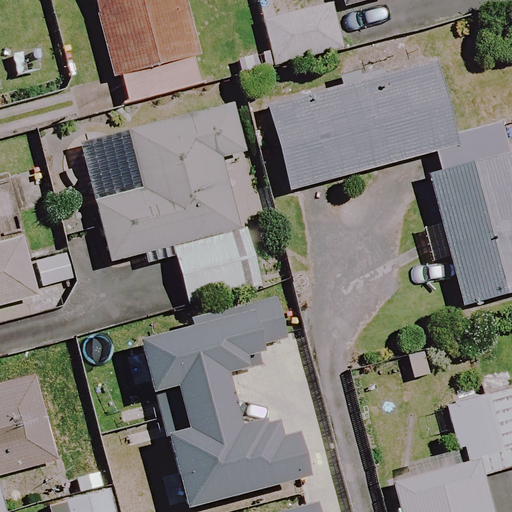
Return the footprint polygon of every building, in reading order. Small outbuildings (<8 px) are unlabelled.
[(85,0),(105,84),(111,82),(117,107),(196,89),(175,0),(85,0)] [(330,0),(334,14),(384,0),(330,0)] [(335,50),(324,8),(257,26),(268,67),(335,50)] [(258,109),(281,196),(435,155),(430,138),(443,135),(425,65),(258,109)] [(239,155),(225,107),(119,138),(136,194),(82,210),(99,269),(164,250),(181,309),(250,289),(213,163),(239,155)] [(511,297),(511,178),(500,126),(447,138),(434,141),(442,175),(419,180),(430,228),(415,232),(424,266),(442,262),(454,311),(511,297)] [(0,312),(34,304),(19,244),(0,248),(0,312)] [(120,384),(103,339),(69,352),(86,397),(120,384)] [(270,482),(329,467),(314,410),(304,370),(245,385),(270,482)] [(25,381),(0,387),(0,477),(47,465),(25,381)] [(449,426),(461,472),(387,491),(392,511),(481,511),(473,480),(511,469),(511,406),(508,393),(475,401),(479,418),(449,426)] [(143,483),(116,490),(121,511),(263,511),(255,481),(149,508),(143,483)] [(105,511),(101,496),(60,507),(61,511),(105,511)]
